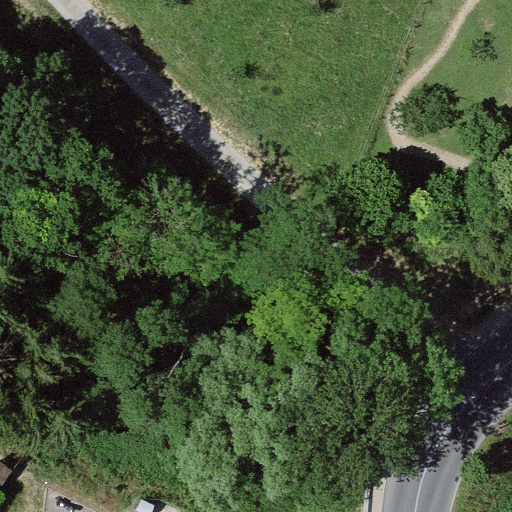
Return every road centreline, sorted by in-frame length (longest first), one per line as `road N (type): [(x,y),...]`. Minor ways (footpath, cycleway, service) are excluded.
road 1 (residential): [(480,389),(135,75),(66,0)]
road 2 (tertiary): [(416,511),(447,434),(480,389)]
